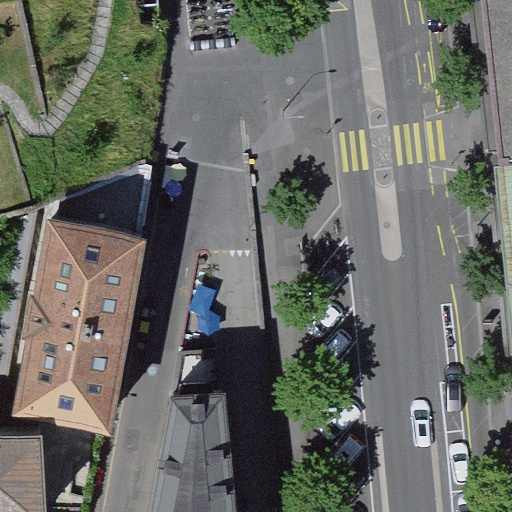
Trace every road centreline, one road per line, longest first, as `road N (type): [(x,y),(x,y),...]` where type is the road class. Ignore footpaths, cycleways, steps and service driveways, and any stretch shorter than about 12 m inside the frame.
road 1 (tertiary): [(373,59),(418,511)]
road 2 (residential): [(221,70),(132,511)]
road 3 (residential): [(373,59),(221,70)]
